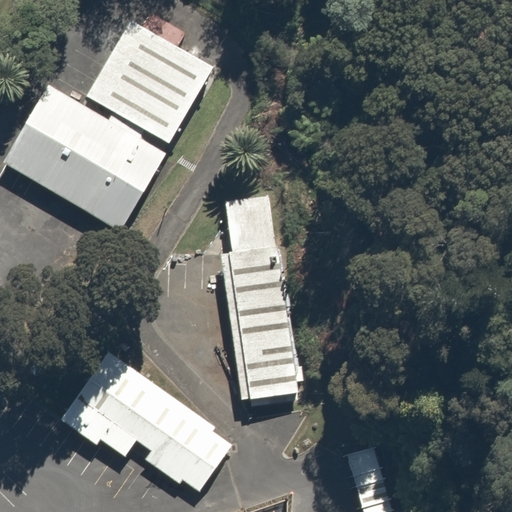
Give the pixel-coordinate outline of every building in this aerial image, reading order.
[(203,0),(212,11),(226,0),(203,0)] [(131,22),(86,98),(113,113),(168,145),(169,146),(214,70),(131,22)] [(108,121),(49,86),(3,164),(120,233),(167,155),(163,153),(108,121)] [(168,145),(113,113),(108,121),(163,153),(168,145)] [(268,196),(225,203),(233,254),(220,256),(241,401),(250,400),(251,408),(296,401),(295,395),(298,394),(296,382),(303,381),(301,367),(297,368),(293,333),(290,333),(279,246),(277,247),(268,196)] [(216,428),(109,353),(61,421),(96,446),(100,440),(125,458),(136,441),(151,452),(145,461),(180,485),(183,481),(199,493),(232,446),(213,433),(216,428)] [(394,511),(376,448),(347,456),(363,511),(394,511)]
